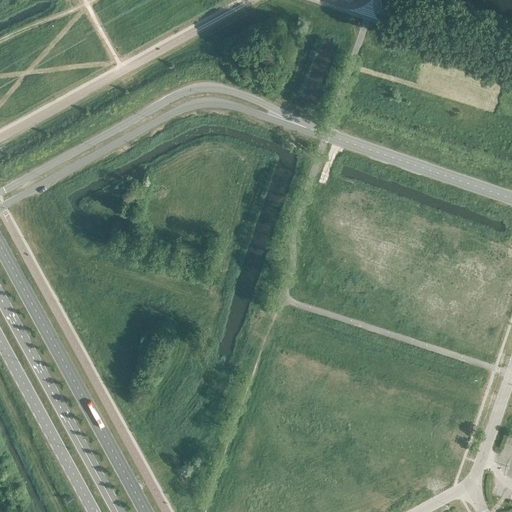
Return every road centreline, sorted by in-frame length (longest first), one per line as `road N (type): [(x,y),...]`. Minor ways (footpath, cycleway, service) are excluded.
road 1 (tertiary): [(278,116),(234,92),(186,91),(0,191)]
road 2 (tertiary): [(0,208),(179,109),(222,103),(278,116)]
road 3 (tertiary): [(511,198),(278,116)]
road 4 (tertiary): [(118,511),(0,297)]
road 5 (tertiary): [(0,343),(93,511)]
